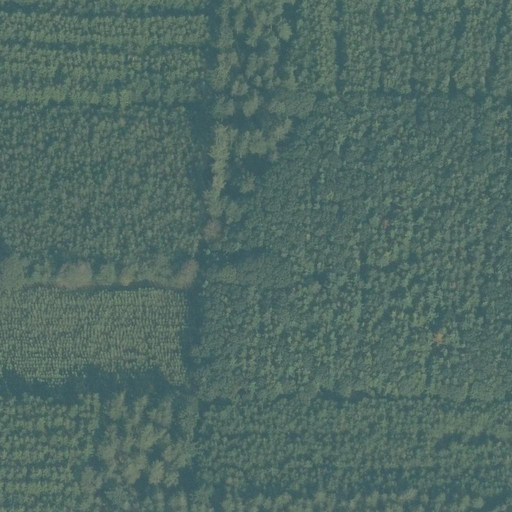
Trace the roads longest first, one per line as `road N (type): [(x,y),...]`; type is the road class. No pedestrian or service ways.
road 1 (track): [(185,511),(209,0)]
road 2 (track): [(0,403),(511,407)]
road 3 (track): [(0,283),(197,287)]
